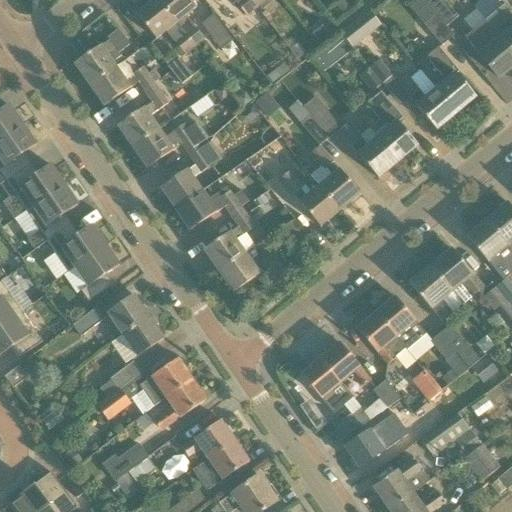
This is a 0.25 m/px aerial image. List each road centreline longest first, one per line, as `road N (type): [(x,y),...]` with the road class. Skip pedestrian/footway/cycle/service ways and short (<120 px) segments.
road 1 (residential): [(237,367),(15,51)]
road 2 (residential): [(237,367),(511,137)]
road 3 (residential): [(336,511),(237,367)]
